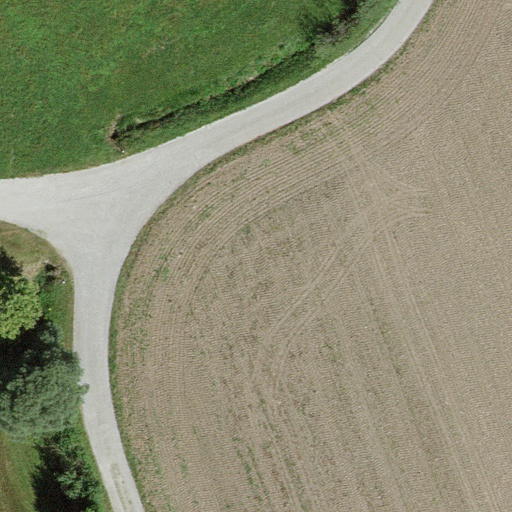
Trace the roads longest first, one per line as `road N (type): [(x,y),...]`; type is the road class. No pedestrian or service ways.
road 1 (track): [(408,0),(395,29),(322,83),(120,202)]
road 2 (track): [(120,202),(91,258),(94,405),(121,511)]
road 3 (track): [(120,202),(0,201)]
